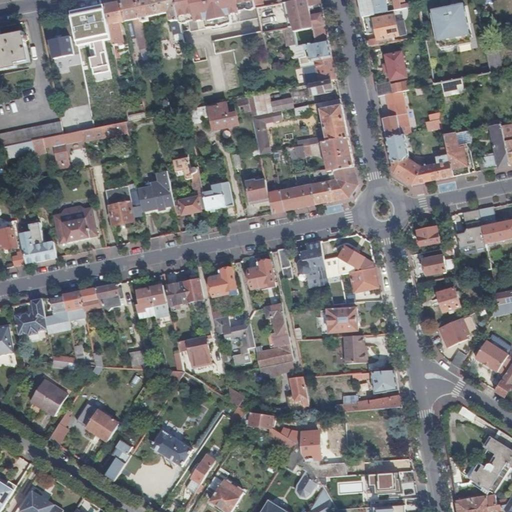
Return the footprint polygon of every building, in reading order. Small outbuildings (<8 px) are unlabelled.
[(133,0),(124,2),(128,22),(136,20),(138,30),(139,30),(140,36),(147,35),(145,28),(142,29),(141,24),(144,24),(143,18),(171,13),(175,35),(183,34),(181,21),(176,0),(133,0)] [(176,0),(181,21),(189,20),(191,31),(261,17),(258,9),(232,14),(229,0),(176,0)] [(229,0),(232,14),(258,9),(255,0),(229,0)] [(288,2),(294,28),(295,28),(299,48),(301,47),(311,45),(330,42),(326,22),(321,0),(288,0),(289,2),(288,2)] [(359,0),(363,18),(375,16),(395,12),(419,7),(418,2),(401,6),(401,3),(405,3),(404,0),(382,0),(373,2),(372,0),(359,0)] [(121,23),(128,22),(124,2),(115,4),(106,6),(113,38),(115,51),(119,50),(118,44),(125,43),(121,23)] [(106,39),(113,38),(106,6),(94,8),(98,25),(104,24),(104,26),(106,39)] [(465,11),(465,9),(435,15),(436,17),(433,18),(440,48),(474,41),(468,11),(465,11)] [(72,13),(81,53),(91,51),(83,10),(72,13)] [(395,12),(375,16),(376,20),(396,16),(395,12)] [(379,40),(368,42),(369,48),(381,46),(380,42),(399,38),(408,35),(405,22),(397,24),(396,16),(376,20),(375,20),(379,40)] [(217,55),(240,50),(238,40),(247,38),(264,34),(264,31),(214,42),(217,55)] [(0,69),(18,66),(17,62),(31,59),(25,33),(0,37),(0,69)] [(238,40),(240,50),(267,45),(264,34),(247,38),(238,40)] [(56,60),(76,56),(72,37),(52,41),(56,60)] [(380,42),(381,46),(400,42),(399,38),(380,42)] [(302,63),(302,64),(303,69),(319,65),(318,60),(333,57),(330,42),(311,45),(301,47),(302,52),(310,50),(311,61),(302,63)] [(498,47),(487,49),(492,74),(503,72),(498,47)] [(393,82),(408,79),(403,55),(388,58),(390,66),(385,66),(386,75),(391,74),(393,82)] [(322,83),(333,81),(338,80),(335,67),(333,57),(318,60),(319,65),(322,83)] [(462,80),(443,84),(445,97),(465,93),(462,80)] [(322,83),(312,85),(312,87),(310,87),(311,96),(313,96),(314,97),(328,94),(327,92),(335,90),(333,81),(322,83)] [(391,84),(377,86),(379,97),(388,96),(403,92),(410,91),(409,83),(394,86),(391,84)] [(405,102),(403,92),(388,96),(390,105),(405,102)] [(250,98),(253,112),(254,117),(274,113),(272,104),(270,94),(250,98)] [(250,98),(238,100),(240,108),(245,107),(246,113),(253,112),(250,98)] [(272,104),(274,113),(284,111),(296,108),(295,99),(272,104)] [(199,108),(189,110),(193,133),(206,130),(204,119),(213,117),(216,130),(240,125),(236,107),(229,108),(228,102),(199,108)] [(393,118),(384,120),(388,140),(406,136),(412,135),(405,102),(390,105),(393,118)] [(320,139),(321,144),(324,144),(350,138),(346,119),(344,106),(343,105),(322,110),(328,138),(320,139)] [(96,129),(127,123),(130,122),(127,106),(123,107),(124,115),(95,121),(96,129)] [(310,106),(297,108),(299,116),(312,114),(310,106)] [(254,117),(261,154),(262,156),(273,154),(267,123),(285,120),(284,111),(274,113),(254,117)] [(445,128),(443,120),(427,123),(429,131),(445,128)] [(0,148),(5,148),(35,142),(65,136),(64,129),(63,123),(0,135),(0,148)] [(86,141),(86,143),(126,134),(127,137),(130,136),(127,123),(96,129),(90,131),(84,132),(86,141)] [(64,129),(65,136),(84,132),(90,131),(89,124),(64,129)] [(482,160),(484,172),(492,170),(511,167),(503,128),(502,126),(492,128),(498,157),(482,160)] [(511,126),(503,128),(511,167),(511,166),(511,126)] [(476,131),(457,135),(459,146),(468,145),(468,146),(479,144),(476,131)] [(81,142),(86,141),(84,132),(65,136),(35,142),(37,150),(38,155),(48,153),(47,148),(55,146),(56,147),(81,142)] [(449,149),(449,150),(465,147),(468,146),(468,145),(459,146),(457,135),(446,137),(449,149)] [(406,136),(388,140),(392,158),(395,174),(402,179),(413,186),(430,183),(454,178),(449,150),(449,149),(437,151),(438,154),(439,154),(442,153),(443,157),(440,158),(437,159),(438,165),(422,168),(409,159),(410,157),(406,136)] [(337,171),(357,167),(353,153),(350,138),(324,144),(329,170),(330,172),(337,171)] [(5,148),(6,156),(37,150),(35,142),(5,148)] [(300,148),(297,149),(299,160),(308,158),(306,147),(300,148)] [(449,150),(454,178),(459,177),(470,175),(469,167),(465,147),(449,150)] [(182,202),(185,216),(204,213),(201,198),(206,197),(205,193),(201,168),(193,169),(190,154),(175,158),(178,176),(188,174),(189,180),(195,179),(196,183),(195,184),(196,189),(197,190),(198,194),(192,195),(193,200),(182,202)] [(234,156),(237,168),(244,166),(242,154),(234,156)] [(314,185),(318,205),(334,202),(352,199),(360,185),(358,176),(357,167),(337,171),(339,180),(314,185)] [(146,188),(150,211),(176,206),(176,203),(169,171),(158,173),(159,181),(152,183),(153,186),(146,188)] [(272,194),(277,214),(283,213),(287,212),(283,192),(280,177),(276,178),(279,192),(272,194)] [(252,202),(271,199),(267,181),(258,182),(258,181),(248,183),(252,202)] [(206,197),(209,211),(228,208),(228,207),(235,205),(230,183),(214,186),(215,192),(205,193),(206,197)] [(283,192),(287,212),(318,205),(314,185),(283,192)] [(130,188),(108,192),(115,226),(137,222),(130,188)] [(141,188),(145,211),(150,211),(146,188),(141,188)] [(176,206),(178,217),(185,216),(182,202),(176,203),(176,206)] [(91,237),(99,236),(93,209),(86,210),(81,207),(67,210),(64,215),(56,217),(62,243),(70,241),(70,243),(92,238),(91,237)] [(494,207),(480,210),(482,220),(487,247),(487,244),(511,239),(511,221),(498,224),(494,207)] [(482,220),(480,210),(463,213),(465,224),(482,220)] [(463,227),(458,228),(462,252),(487,247),(482,220),(465,224),(463,227)] [(16,228),(0,231),(0,242),(1,249),(9,247),(9,249),(19,247),(16,228)] [(438,228),(419,232),(421,247),(441,243),(438,228)] [(26,251),(28,265),(44,261),(59,258),(56,242),(33,247),(32,243),(24,245),(26,251)] [(311,288),(330,284),(328,278),(325,261),(321,242),(307,245),(309,252),(304,253),(306,261),(302,262),(299,265),(301,273),(304,275),(308,274),(311,288)] [(342,275),(376,268),(375,263),(347,248),(341,258),(325,261),(328,278),(342,275)] [(279,251),(285,281),(294,279),(288,249),(279,251)] [(15,257),(17,267),(28,265),(26,251),(19,253),(19,256),(15,257)] [(444,256),(424,261),(427,276),(447,272),(444,256)] [(269,289),(277,287),(272,262),(262,263),(263,269),(250,271),(253,290),(269,287),(269,289)] [(355,294),(380,288),(376,268),(342,275),(343,282),(353,280),(355,294)] [(231,297),(239,295),(234,269),(223,271),(224,277),(211,279),(215,298),(230,294),(231,297)] [(467,275),(459,276),(461,283),(469,282),(467,275)] [(190,303),(205,300),(201,280),(186,283),(190,303)] [(167,287),(172,312),(176,312),(176,310),(182,309),(181,305),(190,303),(186,283),(167,287)] [(102,300),(110,308),(126,305),(123,291),(122,291),(121,288),(119,289),(118,284),(114,285),(96,289),(99,300),(102,300)] [(155,307),(157,318),(171,316),(165,286),(151,288),(155,307)] [(155,307),(151,288),(138,292),(141,305),(138,306),(139,314),(148,312),(147,308),(155,307)] [(99,300),(96,289),(88,290),(81,292),(86,312),(101,309),(99,300)] [(455,289),(438,295),(445,313),(462,308),(455,289)] [(86,312),(81,292),(74,293),(65,295),(70,321),(87,317),(87,316),(86,312)] [(511,292),(498,295),(499,303),(499,305),(511,302),(511,292)] [(70,321),(65,295),(52,298),(56,317),(47,320),(48,330),(49,334),(72,329),(70,321)] [(326,298),(327,306),(334,306),(332,297),(326,298)] [(47,320),(43,300),(33,302),(35,313),(15,317),(19,335),(29,334),(29,336),(39,334),(39,332),(48,330),(47,320)] [(367,310),(384,309),(383,302),(366,303),(367,310)] [(511,302),(499,305),(493,315),(511,311),(511,302)] [(292,347),(284,305),(267,309),(269,319),(274,319),(276,332),(277,337),(273,337),(275,350),(292,347)] [(359,332),(358,309),(329,311),(330,333),(359,332)] [(225,310),(213,313),(215,320),(226,317),(225,310)] [(215,320),(218,334),(225,333),(227,340),(234,339),(235,343),(242,342),(243,345),(241,346),(243,355),(234,356),(236,366),(252,363),(250,349),(257,348),(252,325),(231,330),(230,326),(232,326),(230,317),(226,317),(215,320)] [(463,318),(440,329),(448,348),(469,339),(467,336),(471,335),(463,318)] [(294,322),(298,341),(303,341),(299,321),(294,322)] [(0,356),(15,353),(10,327),(1,329),(0,328),(0,356)] [(365,336),(344,337),(346,365),(369,364),(368,352),(366,352),(366,347),(365,336)] [(179,343),(180,348),(190,346),(194,365),(212,361),(207,337),(198,339),(179,343)] [(500,373),(506,376),(511,366),(511,357),(510,357),(511,356),(489,342),(477,359),(499,373),(500,373)] [(296,362),(292,347),(275,350),(258,354),(261,369),(283,364),(292,362),(296,362)] [(97,366),(97,367),(104,367),(101,352),(94,354),(97,366)] [(140,352),(132,353),(132,366),(141,366),(140,352)] [(459,352),(452,364),(459,369),(467,357),(459,352)] [(82,365),(86,366),(83,353),(76,354),(78,359),(79,365),(82,365)] [(178,372),(185,373),(181,354),(175,355),(178,372)] [(81,372),(82,365),(79,365),(62,362),(59,362),(60,362),(59,368),(81,372)] [(294,372),(292,362),(283,364),(283,366),(279,367),(281,375),(294,372)] [(261,369),(260,369),(262,379),(281,375),(279,367),(283,366),(283,364),(261,369)] [(511,366),(506,376),(496,392),(506,398),(511,388),(511,386),(511,384),(511,366)] [(168,381),(176,387),(185,373),(178,372),(174,372),(168,381)] [(377,394),(400,391),(396,372),(354,375),(354,380),(371,378),(372,376),(373,376),(377,394)] [(289,399),(291,416),(313,414),(305,378),(300,379),(299,376),(291,378),(295,397),(289,399)] [(68,397),(44,382),(30,403),(54,418),(68,397)] [(232,403),(240,407),(246,399),(230,389),(232,403)] [(345,412),(360,411),(359,407),(359,396),(344,397),(344,406),(345,412)] [(360,411),(388,409),(403,407),(401,397),(363,403),(363,406),(359,407),(360,411)] [(76,423),(108,444),(119,427),(87,406),(76,423)] [(389,417),(404,415),(403,407),(388,409),(389,417)] [(232,421),(239,425),(241,424),(248,412),(240,408),(232,421)] [(460,414),(473,420),(475,413),(463,408),(460,414)] [(241,424),(252,426),(254,413),(248,412),(241,424)] [(252,426),(272,429),(274,429),(277,417),(254,413),(252,426)] [(50,441),(59,446),(69,429),(61,424),(50,441)] [(271,436),(293,450),(297,443),(282,434),(274,429),(272,429),(271,436)] [(297,443),(318,479),(348,476),(347,463),(322,465),(320,432),(302,433),(285,429),(282,434),(297,443)] [(194,450),(164,431),(153,448),(183,467),(194,450)] [(511,478),(511,438),(502,432),(497,439),(491,438),(484,447),(495,455),(486,468),(480,464),(469,480),(500,498),(511,478)] [(107,476),(116,482),(131,458),(129,456),(134,448),(122,441),(118,448),(119,449),(106,468),(110,471),(107,476)] [(293,450),(283,466),(293,473),(297,466),(307,473),(298,486),(296,492),(300,498),(306,499),(310,494),(320,481),(318,479),(297,443),(293,450)] [(193,479),(202,484),(217,461),(208,455),(193,479)] [(389,473),(414,471),(412,460),(388,461),(389,473)] [(210,491),(216,495),(212,502),(226,511),(233,511),(245,493),(243,492),(244,490),(240,487),(238,489),(232,485),(233,483),(229,480),(228,482),(225,481),(224,483),(217,479),(210,491)] [(0,511),(1,511),(18,487),(10,482),(8,486),(0,481),(0,511)] [(372,489),(373,504),(373,507),(373,511),(387,510),(386,489),(372,489)] [(316,504),(320,511),(333,511),(337,510),(325,490),(316,504)] [(63,511),(55,507),(56,506),(34,492),(21,511),(63,511)] [(489,497),(457,502),(458,511),(466,511),(491,508),(489,497)] [(511,511),(511,498),(508,505),(501,506),(505,511),(511,511)] [(287,511),(270,502),(263,511),(287,511)]
